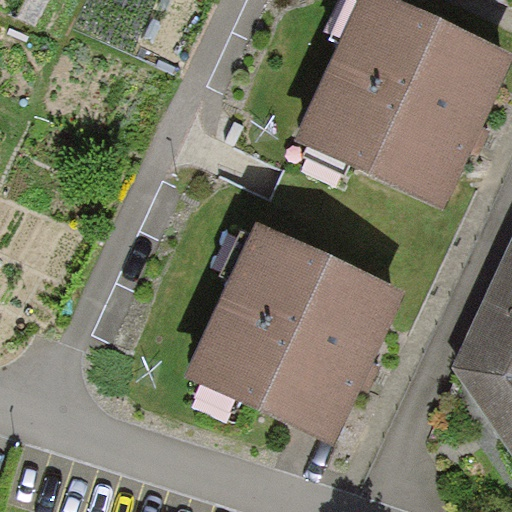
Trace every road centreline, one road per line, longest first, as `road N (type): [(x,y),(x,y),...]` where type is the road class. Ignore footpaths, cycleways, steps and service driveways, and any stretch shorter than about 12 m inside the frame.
road 1 (residential): [(242,0),(57,417)]
road 2 (residential): [(341,511),(57,417)]
